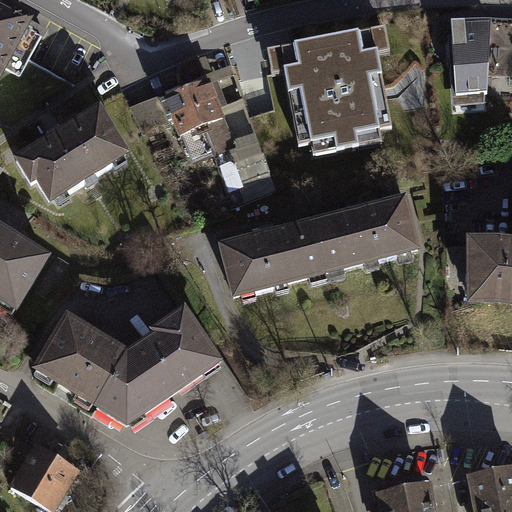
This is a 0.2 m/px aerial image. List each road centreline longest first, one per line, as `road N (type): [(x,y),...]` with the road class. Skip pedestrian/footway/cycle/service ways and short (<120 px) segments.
road 1 (tertiary): [(511,395),(445,391),(332,413),(281,432),(174,493)]
road 2 (residential): [(140,52),(177,53),(284,20),(399,0)]
